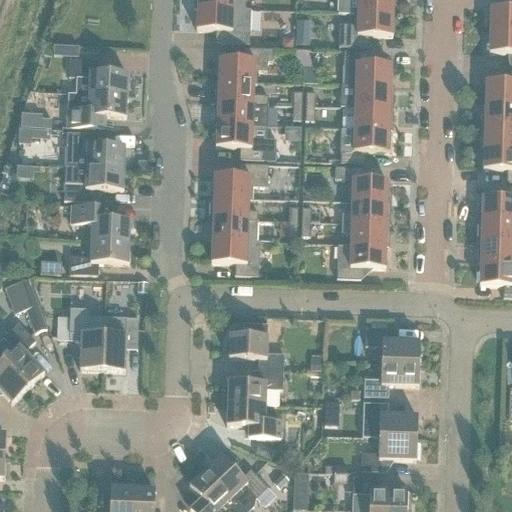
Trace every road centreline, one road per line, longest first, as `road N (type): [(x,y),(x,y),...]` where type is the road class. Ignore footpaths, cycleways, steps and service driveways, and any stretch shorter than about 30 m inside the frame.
road 1 (residential): [(47,511),(49,457),(59,434),(171,432),(182,302)]
road 2 (residential): [(433,309),(448,0)]
road 3 (residential): [(182,302),(167,275),(158,0)]
road 4 (residential): [(433,309),(182,302)]
road 5 (residential): [(459,318),(450,511)]
